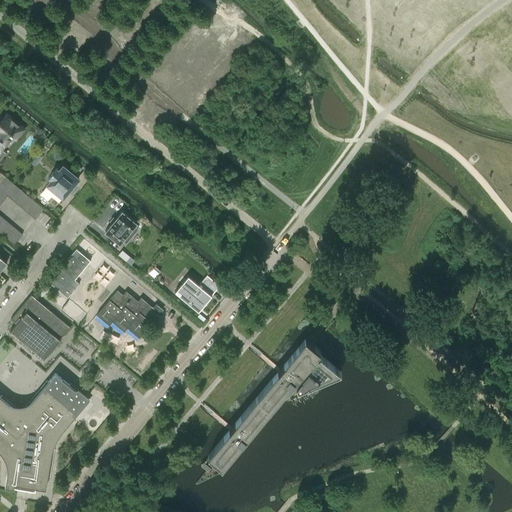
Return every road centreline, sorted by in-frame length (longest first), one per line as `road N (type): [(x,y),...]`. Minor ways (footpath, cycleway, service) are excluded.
road 1 (residential): [(60,511),(278,247),(0,14)]
road 2 (unknown): [(511,252),(385,146),(321,134),(288,63),(250,28),(227,24)]
road 3 (unknown): [(227,24),(134,127)]
